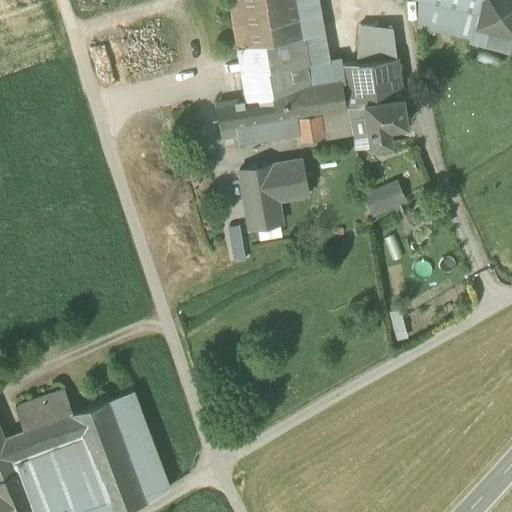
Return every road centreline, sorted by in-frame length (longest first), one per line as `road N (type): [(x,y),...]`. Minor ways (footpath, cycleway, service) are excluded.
road 1 (track): [(73,40),(214,470)]
road 2 (unclassified): [(214,470),(511,300)]
